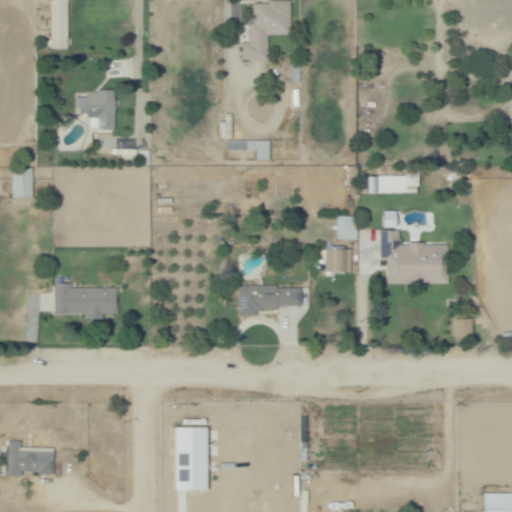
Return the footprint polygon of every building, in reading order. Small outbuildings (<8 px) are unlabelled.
[(67,0),(67,49),(50,50),(49,0),(67,0)] [(282,2),(282,3),(290,3),(290,35),(266,36),(266,43),(267,63),(241,63),(241,43),(248,43),(248,28),(251,28),(251,4),(268,4),(268,2),(282,2)] [(113,91),(113,132),(96,132),(96,120),(87,120),(87,110),(74,110),(74,99),(86,98),(86,93),(96,93),(96,92),(113,91)] [(268,142),(268,162),(256,162),(256,151),(224,151),(224,143),(256,142),(268,142)] [(31,199),(12,199),(11,170),(30,170),(31,199)] [(365,196),(364,177),(407,177),(407,196),(365,196)] [(356,243),(336,243),(336,218),(356,218),(356,243)] [(398,240),(401,240),(401,244),(401,246),(408,246),(408,244),(424,244),(424,246),(447,246),(448,284),(387,285),(387,261),(380,261),(380,232),(398,231),(398,240)] [(350,274),(324,274),(324,252),(350,251),(350,274)] [(70,285),(70,289),(115,289),(115,315),(54,316),(53,289),(54,289),(54,285),(70,285)] [(256,286),(256,287),(274,287),(274,290),(300,289),(301,308),(274,308),(274,312),(256,312),(256,318),(239,318),(239,286),(256,286)] [(451,319),(452,336),(469,336),(468,319),(451,319)] [(170,428),(171,490),(203,490),(202,427),(170,428)] [(21,443),(21,450),(37,450),(40,450),(53,449),(53,476),(37,476),(37,472),(21,472),(21,478),(7,478),(7,443),(21,443)] [(511,511),(511,493),(480,493),(479,511),(511,511)]
